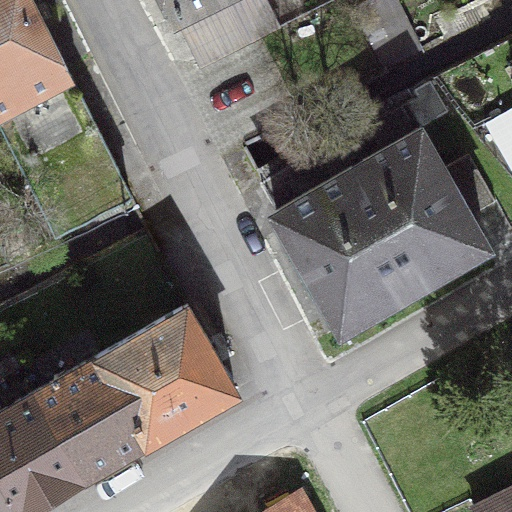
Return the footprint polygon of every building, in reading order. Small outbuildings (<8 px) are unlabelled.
[(33,0),(0,0),(0,256),(1,256),(0,254),(0,195),(31,179),(56,228),(129,192),(33,0)] [(166,0),(174,15),(204,0),(227,0),(247,39),(324,0),(166,0)] [(430,81),(414,89),(431,120),(447,111),(430,81)] [(470,214),(443,167),(420,127),(275,209),(342,325),(486,242),(470,214)] [(443,167),(470,214),(495,200),(468,153),(443,167)] [(234,386),(186,303),(99,352),(148,436),(234,386)] [(83,473),(148,436),(99,352),(34,389),(83,473)] [(0,479),(18,510),(83,473),(34,389),(0,408),(0,479)] [(0,479),(0,511),(14,511),(18,510),(0,479)] [(511,511),(511,488),(473,508),(475,511),(511,511)] [(300,511),(294,499),(269,511),(300,511)]
